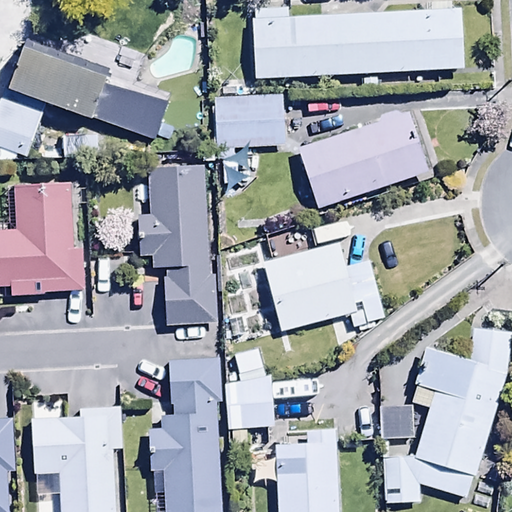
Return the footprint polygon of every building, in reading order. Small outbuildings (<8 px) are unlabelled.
[(255,14),(258,83),(465,75),(463,16),(290,23),(290,13),(255,14)] [(115,78),(25,44),(0,110),(0,165),(21,163),(25,165),(47,110),(93,128),(97,118),(121,128),(128,110),(106,101),(115,78)] [(284,104),(215,107),(218,156),(287,153),(284,104)] [(299,155),(318,214),(436,178),(417,119),(299,155)] [(99,139),(62,140),(63,163),(99,162),(99,139)] [(210,279),(203,174),(148,178),(150,220),(136,221),(138,262),(153,261),(154,276),(164,275),(167,331),(220,327),(217,279),(210,279)] [(0,292),(12,292),(13,302),(85,297),(82,254),(74,255),(70,191),(15,195),(18,234),(0,235),(0,292)] [(263,270),(281,339),(348,321),(351,333),(383,324),(368,266),(347,271),(340,245),(319,250),(320,255),(263,270)] [(413,444),(407,462),(383,462),(384,509),(420,508),(420,490),(468,504),(495,411),(508,382),(511,351),(511,338),(475,334),(471,366),(427,353),(409,412),(379,414),(381,444),(413,444)] [(170,366),(172,421),(161,421),(161,435),(150,435),(151,476),(165,476),(166,511),(220,511),(217,407),(221,407),(218,363),(170,366)] [(227,434),(268,433),(268,448),(286,448),(286,425),(274,425),(274,381),(226,390),(227,434)] [(59,480),(58,511),(116,511),(117,454),(121,453),(121,412),(80,412),(80,423),(34,423),(35,480),(59,480)] [(0,511),(7,511),(7,477),(14,477),(13,426),(0,425),(0,511)] [(308,451),(276,452),(278,511),(340,511),(338,437),(307,438),(308,451)]
